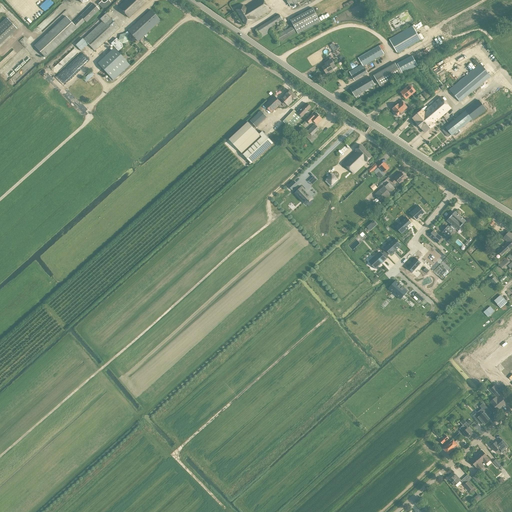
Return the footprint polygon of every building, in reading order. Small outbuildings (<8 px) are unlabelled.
[(98,4),(103,9),(111,2),(108,0),(107,0),(105,3),(103,3),(102,1),(98,4)] [(141,6),(146,1),(144,0),(126,0),(118,7),(128,17),(141,6)] [(263,0),(257,0),(250,4),(246,7),(244,5),(237,10),(246,25),(270,10),(263,0)] [(86,22),(99,10),(96,6),(94,5),(93,3),(72,23),(66,16),(34,46),(45,58),(85,20),(86,22)] [(321,22),(313,8),(291,20),(298,34),(321,22)] [(138,41),(160,21),(151,10),(128,31),(138,41)] [(100,19),(102,21),(83,39),(94,51),(119,28),(106,14),(100,19)] [(261,38),(284,23),(279,15),(256,29),(261,38)] [(41,30),(52,20),(49,16),(38,25),(41,30)] [(0,44),(17,29),(6,18),(0,23),(0,44)] [(398,53),(421,40),(413,26),(390,40),(398,53)] [(296,32),(293,27),(280,34),(280,33),(276,36),(281,43),(284,41),(284,40),(296,32)] [(120,35),(118,40),(122,44),(127,42),(128,37),(125,34),(120,35)] [(75,45),(81,51),(88,44),(82,38),(75,45)] [(113,41),(111,44),(118,51),(123,46),(119,42),(116,39),(113,41)] [(364,66),(365,65),(384,54),(379,46),(359,58),(362,64),(350,72),(355,80),(368,73),(364,66)] [(76,47),(55,67),(67,79),(88,59),(76,47)] [(97,63),(113,80),(129,65),(114,48),(97,63)] [(397,64),(403,74),(418,66),(412,56),(397,64)] [(336,68),(335,66),(331,59),(327,62),(328,64),(323,67),(327,74),(333,70),(336,68)] [(380,86),(402,73),(396,63),(374,76),(380,86)] [(460,101),(491,75),(481,63),(450,89),(460,101)] [(355,96),(375,85),(370,77),(351,88),(355,96)] [(401,93),(403,96),(405,98),(414,91),(410,86),(406,90),(401,93)] [(288,106),(297,97),(290,90),(281,99),(288,106)] [(426,90),(422,94),(427,99),(431,96),(426,90)] [(271,113),(282,103),(275,96),(264,105),(271,113)] [(442,97),(427,109),(430,111),(426,114),(428,116),(424,119),(423,120),(424,122),(419,126),(421,128),(422,128),(426,133),(435,125),(434,123),(452,108),(442,97)] [(479,100),(471,106),(446,126),(447,128),(452,135),(454,134),(460,129),(471,120),(472,121),(487,109),(479,100)] [(402,101),(398,104),(393,108),(395,112),(394,113),(396,116),(398,116),(401,113),(402,114),(407,110),(407,108),(402,101)] [(311,107),(307,103),(298,113),(294,110),(284,121),(291,128),(311,107)] [(430,111),(427,109),(424,112),(423,110),(414,118),(418,123),(417,123),(419,126),(424,122),(423,120),(424,119),(428,116),(426,114),(430,111)] [(229,139),(244,155),(252,163),(274,143),(263,131),(260,134),(254,129),(267,117),(262,111),(249,122),(248,122),(229,139)] [(313,114),(308,119),(307,120),(310,123),(313,120),(317,124),(322,119),(317,114),(315,116),(313,114)] [(308,131),(309,131),(305,135),(312,143),(318,137),(314,133),(319,129),(315,124),(308,131)] [(447,128),(443,131),(448,137),(452,135),(447,128)] [(354,174),(372,157),(361,144),(355,149),(356,151),(344,163),(354,174)] [(380,167),(379,167),(375,163),(372,166),(372,167),(368,170),(371,173),(375,170),(376,170),(374,171),(377,174),(379,172),(383,177),(386,174),(385,172),(390,168),(384,162),(379,166),(380,167)] [(400,183),(406,177),(405,177),(406,176),(404,174),(404,175),(401,172),(395,177),(395,178),(392,181),(394,183),(397,180),(400,183)] [(333,186),(337,182),(336,181),(337,180),(332,175),(327,180),(326,181),(330,186),(332,185),(333,186)] [(312,185),(317,180),(314,177),(309,181),(312,185)] [(298,185),(294,181),(288,186),(292,190),(298,185)] [(391,193),(395,189),(390,183),(385,187),(384,186),(375,194),(382,202),(392,193),(391,193)] [(311,198),(300,188),(294,193),(305,204),(311,198)] [(419,206),(410,213),(410,214),(417,221),(416,221),(417,221),(420,218),(419,216),(421,214),(424,212),(419,206)] [(449,227),(448,226),(443,232),(449,237),(454,231),(453,231),(456,228),(458,230),(465,221),(455,212),(448,221),(452,224),(449,227)] [(400,227),(397,229),(402,234),(409,228),(408,228),(407,226),(411,223),(406,217),(398,225),(400,227)] [(374,221),(368,227),(371,231),(378,225),(374,221)] [(429,236),(437,243),(442,238),(434,231),(429,236)] [(511,234),(509,231),(503,237),(508,241),(498,251),(502,256),(511,246),(511,234)] [(359,235),(356,238),(360,243),(364,239),(359,235)] [(395,238),(384,248),(391,255),(402,245),(401,245),(399,247),(396,244),(397,244),(396,243),(395,243),(393,240),(395,238)] [(377,254),(369,261),(375,269),(386,259),(383,255),(382,254),(379,257),(377,254)] [(506,258),(499,265),(502,269),(510,262),(506,258)] [(413,262),(405,270),(410,275),(418,266),(413,262)] [(388,288),(388,289),(393,293),(395,291),(398,293),(397,294),(396,295),(400,299),(407,291),(400,284),(397,282),(395,280),(395,281),(396,281),(389,289),(388,288)] [(501,308),(506,304),(507,302),(500,295),(494,301),(501,308)] [(491,314),(494,311),(490,307),(487,310),(486,310),(483,312),(488,317),(491,315),(491,314)] [(495,332),(492,334),(497,339),(499,337),(503,342),(509,338),(509,337),(503,330),(502,330),(497,334),(495,332)] [(492,339),(487,343),(487,344),(487,343),(493,351),(499,346),(498,346),(494,341),(497,339),(492,334),(490,336),(492,339)] [(481,352),(474,358),(478,363),(486,357),(482,352),(484,350),(479,345),(477,347),(481,352)] [(505,360),(501,364),(505,369),(503,371),(507,376),(510,374),(507,372),(511,368),(505,360)] [(474,361),(468,365),(475,373),(472,375),(474,378),(479,373),(477,371),(480,368),(474,361)] [(497,397),(501,394),(494,386),(490,389),(497,397)] [(501,397),(497,400),(495,398),(491,401),(495,407),(497,410),(506,402),(501,397)] [(489,410),(484,405),(481,408),(482,408),(473,416),(476,419),(475,419),(479,424),(482,422),(483,423),(483,424),(489,419),(487,416),(490,413),(489,411),(489,410)] [(467,422),(466,422),(463,425),(462,426),(460,428),(463,432),(468,437),(473,433),(468,428),(470,426),(467,422)] [(442,438),(434,429),(432,431),(440,439),(439,440),(445,446),(443,448),(448,454),(453,450),(442,438)] [(451,441),(445,435),(447,434),(443,430),(439,434),(443,437),(442,438),(453,450),(458,446),(452,439),(451,441)] [(502,439),(497,443),(496,442),(491,446),(496,451),(497,452),(498,452),(500,451),(501,452),(508,446),(502,439)] [(482,451),(476,455),(482,462),(483,461),(486,464),(491,459),(489,456),(487,457),(482,451)] [(482,462),(476,455),(470,461),(476,467),(479,470),(483,466),(481,463),(482,462)] [(454,475),(449,479),(455,486),(461,480),(458,477),(457,477),(456,475),(455,474),(454,475)] [(481,480),(476,474),(473,477),(478,483),(481,480)] [(474,487),(473,488),(468,481),(464,485),(469,491),(470,491),(472,493),(476,490),(474,487)]
